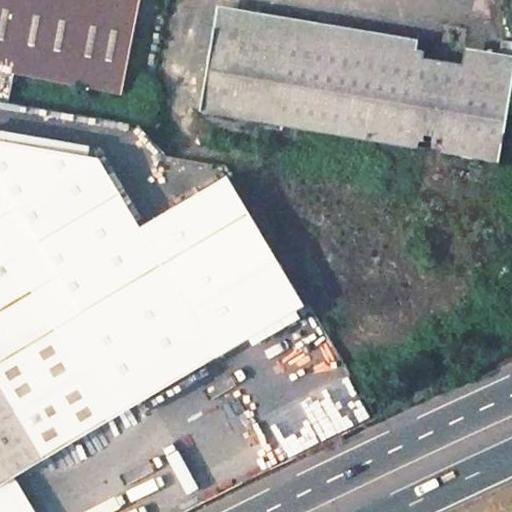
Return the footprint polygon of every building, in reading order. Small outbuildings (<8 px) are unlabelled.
[(0,0),(0,68),(120,92),(120,90),(137,0),(0,0)] [(426,50),(269,23),(267,36),(213,27),(200,107),(409,144),(420,82),(424,59),(426,50)] [(459,89),(447,150),(501,159),(511,89),(511,77),(493,61),(466,56),(464,66),(459,89)] [(447,150),(459,89),(464,66),(424,59),(420,82),(409,144),(447,150)] [(0,390),(39,459),(215,359),(97,154),(0,140),(0,390)] [(39,459),(0,390),(0,482),(11,476),(39,459)] [(32,511),(11,476),(0,482),(0,511),(32,511)]
